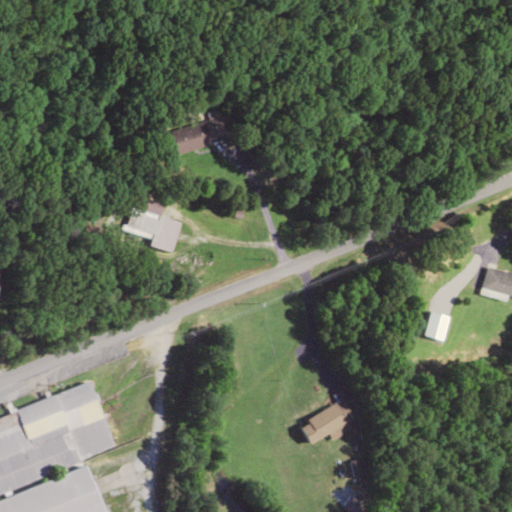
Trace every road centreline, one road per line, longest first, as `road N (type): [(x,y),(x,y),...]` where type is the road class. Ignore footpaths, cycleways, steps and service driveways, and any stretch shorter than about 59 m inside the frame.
road 1 (residential): [(0,374),(430,226),(511,185)]
road 2 (residential): [(240,292),(181,206),(68,90)]
